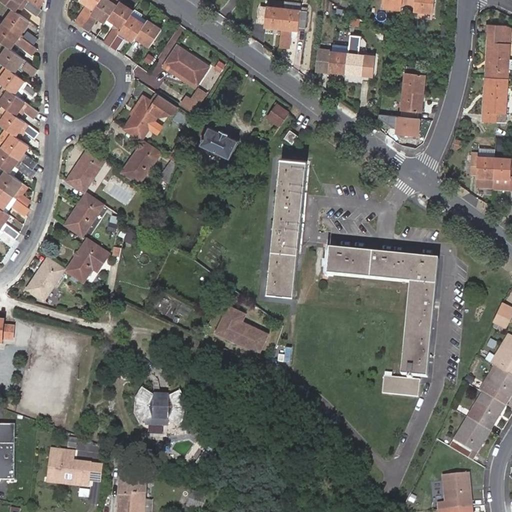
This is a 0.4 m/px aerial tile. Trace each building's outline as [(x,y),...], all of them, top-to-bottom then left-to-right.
[(41,10),(40,9),(27,0),(0,0),(13,9),(15,11),(17,9),(21,12),(25,7),(37,16),(41,10)] [(44,3),(44,0),(27,0),(40,9),(44,3)] [(76,22),(83,27),(101,0),(81,0),(81,1),(87,5),(76,22)] [(105,24),(108,19),(117,5),(120,1),(118,0),(101,0),(83,27),(90,32),(98,19),(105,24)] [(384,0),(384,8),(401,10),(402,5),(409,6),(409,0),(384,0)] [(409,0),(409,6),(408,11),(415,12),(423,12),(423,19),(433,20),(434,0),(409,0)] [(104,42),(110,46),(131,15),(134,10),(120,1),(117,5),(108,19),(114,23),(111,28),(113,29),(104,42)] [(302,3),(286,1),(285,7),(285,8),(283,29),(282,46),(292,47),(293,37),(298,38),(299,27),(306,27),(308,10),(301,9),(302,3)] [(266,27),(283,29),(285,8),(285,7),(268,6),(268,7),(262,6),(260,25),(266,25),(266,27)] [(3,23),(33,45),(38,39),(25,30),(30,22),(15,11),(13,9),(3,23)] [(110,46),(116,50),(125,37),(133,42),(136,37),(145,24),(131,15),(110,46)] [(145,24),(136,37),(150,46),(162,29),(148,20),(145,24)] [(0,41),(8,47),(11,49),(16,43),(32,56),(37,48),(33,45),(3,23),(0,26),(0,41)] [(511,24),(491,24),(488,77),(509,79),(510,69),(511,68),(511,59),(510,59),(511,26),(511,24)] [(350,43),(351,35),(349,35),(343,34),(342,34),(341,42),(350,43)] [(354,35),(352,50),(361,51),(363,36),(354,35)] [(349,53),(350,46),(334,44),(333,51),(326,51),(324,67),(331,68),(331,71),(347,73),(349,53)] [(8,68),(18,76),(23,69),(33,77),(38,70),(11,49),(8,47),(0,57),(0,62),(5,66),(8,68)] [(209,67),(178,47),(164,68),(182,80),(185,75),(198,84),(209,67)] [(349,53),(347,73),(363,75),(364,72),(370,73),(372,56),(349,53)] [(148,54),(144,60),(149,63),(153,58),(148,54)] [(224,65),(219,62),(215,68),(221,72),(224,65)] [(405,91),(424,93),(426,75),(423,75),(424,67),(408,65),(405,91)] [(0,82),(5,86),(20,98),(25,91),(33,98),(38,91),(18,76),(8,68),(5,66),(0,71),(0,82)] [(198,84),(185,75),(182,80),(195,88),(198,84)] [(509,79),(488,77),(486,121),(507,122),(509,79)] [(34,119),(40,113),(20,98),(5,86),(0,91),(0,103),(1,104),(8,110),(17,116),(22,109),(25,112),(34,119)] [(200,105),(207,93),(199,88),(191,100),(200,105)] [(422,111),(424,93),(405,91),(402,116),(418,118),(419,111),(422,111)] [(133,116),(146,98),(142,96),(130,114),(133,116)] [(156,105),(146,98),(133,116),(125,129),(141,140),(149,129),(152,124),(154,121),(158,115),(162,117),(178,115),(181,110),(161,97),(156,105)] [(35,140),(40,134),(20,119),(17,116),(8,110),(1,104),(0,106),(0,124),(6,129),(21,140),(26,133),(35,140)] [(280,127),(289,115),(290,113),(278,105),(268,118),(280,127)] [(20,119),(25,112),(22,109),(17,116),(20,119)] [(157,134),(163,127),(154,121),(152,124),(149,129),(157,134)] [(230,158),(238,141),(228,137),(228,135),(221,131),(220,133),(210,128),(201,145),(230,158)] [(30,146),(21,140),(6,129),(0,137),(0,145),(2,147),(19,160),(24,153),(30,146)] [(298,136),(290,131),(285,139),(293,144),(298,136)] [(507,140),(499,140),(499,147),(507,148),(507,140)] [(161,153),(144,141),(123,172),(139,184),(161,153)] [(184,149),(176,145),(169,158),(172,160),(178,164),(184,149)] [(0,150),(0,165),(7,170),(10,173),(15,166),(19,160),(2,147),(0,150)] [(105,161),(88,150),(68,180),(84,192),(105,161)] [(495,178),(496,157),(479,156),(479,153),(474,152),(474,156),(473,156),(471,173),(478,174),(478,177),(495,178)] [(34,171),(39,165),(24,153),(19,160),(23,162),(34,171)] [(495,178),(494,187),(511,188),(511,176),(511,175),(511,158),(496,157),(495,178)] [(295,296),(308,162),(282,159),(269,293),(295,296)] [(23,162),(19,160),(15,166),(18,168),(23,162)] [(178,164),(172,160),(159,177),(169,183),(178,164)] [(36,173),(34,171),(23,162),(18,168),(32,178),(36,173)] [(7,170),(0,179),(0,186),(13,196),(23,183),(10,173),(7,170)] [(23,183),(13,196),(27,207),(31,201),(23,194),(28,187),(23,183)] [(0,186),(0,207),(3,210),(13,196),(0,186)] [(104,205),(87,193),(66,225),(83,236),(104,205)] [(3,210),(8,214),(13,206),(24,215),(29,208),(27,207),(13,196),(3,210)] [(0,228),(15,240),(20,233),(5,223),(10,216),(8,214),(3,210),(0,207),(0,228)] [(117,232),(119,217),(112,216),(108,230),(117,232)] [(0,238),(12,247),(16,241),(15,240),(0,228),(0,238)] [(134,237),(127,234),(124,240),(131,243),(134,237)] [(67,270),(69,271),(84,281),(93,268),(98,271),(109,254),(88,239),(67,270)] [(439,260),(331,250),(329,275),(411,283),(403,375),(408,376),(407,379),(385,377),(383,394),(418,397),(419,380),(415,380),(415,376),(428,377),(439,260)] [(44,301),(54,286),(66,269),(49,257),(27,289),(44,301)] [(511,308),(503,304),(495,321),(496,322),(503,325),(506,327),(511,314),(511,308)] [(230,305),(227,312),(245,321),(249,315),(230,305)] [(245,321),(227,312),(217,333),(231,340),(233,338),(237,339),(240,341),(239,344),(262,356),(272,335),(245,321)] [(15,323),(0,321),(0,344),(3,344),(3,340),(13,341),(15,323)] [(495,366),(511,337),(509,335),(496,357),(490,354),(486,360),(495,366)] [(511,336),(511,337),(495,366),(497,367),(511,376),(511,336)] [(495,366),(480,391),(482,393),(497,367),(495,366)] [(511,376),(497,367),(482,393),(502,405),(506,398),(509,400),(511,395),(511,376)] [(475,381),(468,376),(465,382),(472,386),(475,381)] [(184,401),(179,390),(168,396),(168,390),(162,393),(161,396),(154,395),(144,389),(137,399),(137,412),(142,423),(155,416),(159,421),(165,418),(177,426),(184,415),(184,401)] [(482,393),(468,418),(487,429),(491,423),(494,425),(506,407),(502,405),(482,393)] [(468,418),(450,447),(469,458),(473,452),(477,454),(491,432),(487,429),(468,418)] [(16,424),(0,424),(0,479),(16,480),(16,424)] [(77,451),(53,449),(50,477),(91,481),(93,463),(76,461),(77,451)] [(265,464),(271,467),(281,471),(286,458),(276,454),(270,451),(265,464)] [(144,511),(145,500),(147,473),(122,471),(119,496),(123,496),(122,504),(119,504),(118,511),(144,511)] [(438,503),(439,510),(468,507),(467,499),(471,499),(469,473),(443,476),(446,502),(438,503)] [(91,481),(50,477),(49,483),(90,487),(91,481)] [(201,511),(206,495),(193,491),(188,507),(201,511)] [(144,511),(152,511),(153,501),(145,500),(144,511)]
